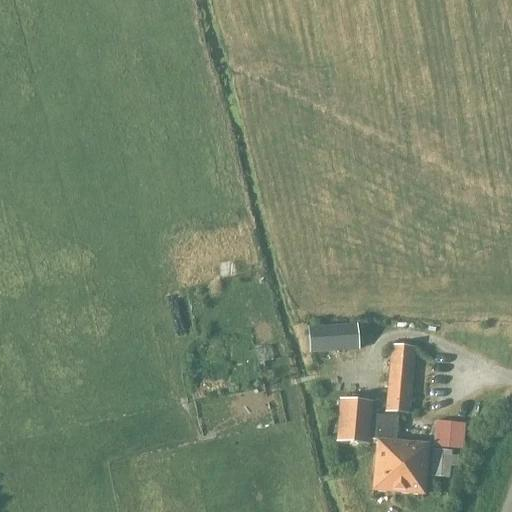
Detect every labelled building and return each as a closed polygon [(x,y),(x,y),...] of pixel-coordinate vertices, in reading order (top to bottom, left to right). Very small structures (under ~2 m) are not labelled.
[(354,324),(306,328),(308,354),(356,350),(354,324)] [(384,413),(406,415),(412,349),(390,347),(384,413)] [(368,446),(368,445),(369,429),(368,429),(369,416),(370,403),(338,400),(335,443),(368,446)] [(413,443),(393,441),(395,418),(369,416),(368,429),(369,429),(368,445),(375,445),(372,491),(424,495),(428,446),(413,445),(413,443)] [(432,448),(461,451),(463,425),(434,422),(432,448)] [(456,468),(457,457),(450,457),(450,452),(431,451),(429,478),(447,479),(448,467),(456,468)]
